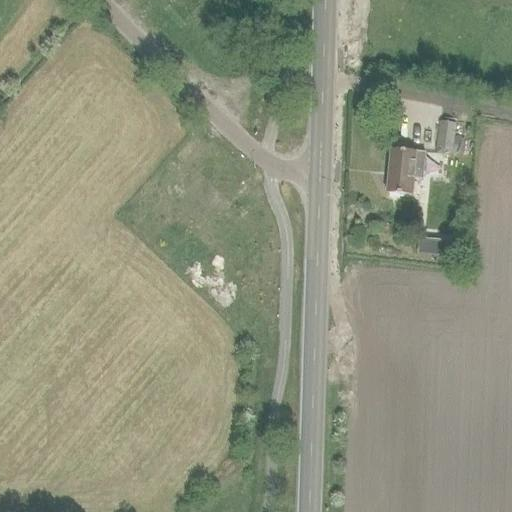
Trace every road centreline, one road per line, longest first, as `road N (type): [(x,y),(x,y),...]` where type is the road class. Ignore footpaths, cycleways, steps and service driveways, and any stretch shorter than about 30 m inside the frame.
road 1 (unclassified): [(396,496),(395,420),(342,359),(321,305),(326,0)]
road 2 (unclassified): [(73,473),(65,375),(140,270),(169,206),(190,51)]
road 3 (primary): [(260,0),(242,231)]
road 4 (primary): [(270,406),(242,231)]
road 5 (primary): [(242,231),(216,381)]
